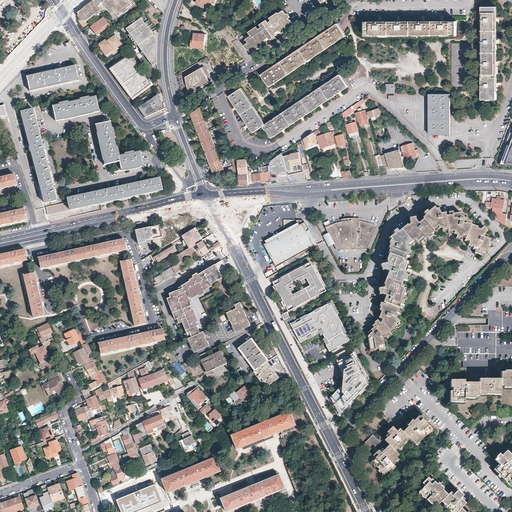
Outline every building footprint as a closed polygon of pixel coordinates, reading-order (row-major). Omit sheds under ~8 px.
[(132,4),(127,0),(102,0),(104,1),(103,2),(118,17),(132,4)] [(152,0),(161,8),(165,7),(167,2),(166,1),(167,0),(152,0)] [(212,0),(215,1),(215,0),(196,0),(196,2),(207,8),(211,0),(212,0)] [(98,7),(94,1),(90,3),(87,5),(77,13),(78,13),(81,18),(84,22),(101,10),(98,7)] [(482,100),(497,100),(496,6),(482,7),(482,23),(482,100)] [(293,23),(290,18),(289,19),(287,17),(289,16),(286,12),(284,12),(282,9),(278,12),(276,10),(268,16),(270,19),(267,20),(265,18),(258,23),(260,25),(257,27),(256,25),(248,30),(249,34),(245,37),(247,41),(254,50),(264,42),(293,23)] [(109,26),(104,18),(90,28),(93,32),(96,36),(109,26)] [(154,61),(157,66),(157,58),(155,56),(157,55),(153,49),(157,47),(158,41),(141,19),(126,30),(151,63),(154,61)] [(457,36),(457,21),(365,21),(365,36),(457,36)] [(270,87),(346,36),(337,23),(261,74),(270,87)] [(193,33),(191,47),(204,48),(206,34),(193,33)] [(112,54),(117,50),(122,46),(119,41),(116,37),(114,34),(109,37),(110,39),(105,43),(103,41),(98,45),(101,48),(103,52),(106,56),(107,57),(112,54)] [(254,50),(247,41),(243,44),(247,47),(249,49),(251,50),(254,50)] [(111,66),(109,67),(132,98),(151,84),(145,77),(142,79),(136,70),(139,67),(131,57),(126,60),(124,56),(117,61),(115,58),(109,62),(111,66)] [(79,80),(75,65),(26,76),(29,92),(79,80)] [(202,65),(184,75),(186,86),(187,87),(190,92),(201,85),(211,78),(206,68),(202,65)] [(272,137),(296,121),(348,87),(339,74),(266,124),(241,88),(229,96),(253,132),(264,125),(272,137)] [(395,93),(395,84),(386,84),(386,93),(395,93)] [(450,122),(450,100),(450,94),(428,95),(429,135),(450,135),(450,122)] [(369,95),(367,96),(368,98),(364,100),(365,103),(368,102),(370,102),(369,99),(370,99),(379,109),(379,108),(380,108),(380,105),(369,95)] [(55,122),(100,111),(96,96),(52,106),(55,122)] [(141,111),(146,118),(156,112),(154,108),(160,103),(159,99),(157,101),(154,97),(149,100),(145,96),(140,100),(143,104),(138,108),(141,111)] [(353,106),(354,110),(356,109),(355,108),(361,104),(362,107),(364,108),(366,107),(365,103),(364,100),(363,98),(353,106)] [(27,136),(39,133),(33,109),(35,109),(35,106),(32,107),(30,101),(26,103),(27,108),(26,108),(27,111),(20,113),(23,121),(27,136)] [(156,112),(163,108),(160,103),(154,108),(156,112)] [(0,106),(0,121),(3,133),(10,131),(4,105),(0,106)] [(195,123),(205,119),(200,107),(191,113),(195,123)] [(353,111),(350,107),(342,113),(344,118),(353,111)] [(364,119),(367,118),(368,118),(368,117),(365,109),(362,110),(361,107),(358,108),(359,111),(355,112),(358,121),(364,119)] [(381,114),(379,108),(379,109),(371,111),(368,112),(370,117),(372,117),(373,120),(381,118),(380,114),(381,114)] [(199,133),(209,129),(205,119),(195,123),(199,133)] [(358,130),(355,121),(348,123),(347,120),(344,120),(345,124),(346,124),(348,133),(358,130)] [(116,145),(114,136),(115,136),(114,128),(112,128),(111,122),(95,125),(104,165),(119,161),(121,169),(143,165),(140,151),(134,152),(134,151),(124,153),(125,154),(120,155),(118,148),(117,148),(116,145)] [(511,128),(499,164),(511,164),(511,128)] [(203,143),(212,139),(209,129),(199,133),(203,143)] [(301,140),(303,149),(317,144),(314,136),(317,134),(316,130),(301,140)] [(317,136),(321,148),(324,147),(335,144),(331,132),(317,136)] [(31,153),(43,149),(39,133),(27,136),(31,153)] [(335,135),(338,145),(346,143),(343,133),(335,135)] [(207,153),(216,149),(212,139),(203,143),(207,153)] [(419,153),(418,149),(414,150),(413,143),(401,146),(403,151),(405,151),(407,158),(416,156),(416,154),(419,153)] [(40,186),(52,182),(47,165),(43,149),(31,153),(35,165),(40,186)] [(210,162),(220,159),(216,149),(207,153),(210,162)] [(383,166),(383,167),(389,166),(389,167),(395,167),(405,166),(404,165),(401,156),(399,149),(385,153),(385,154),(380,155),(383,166)] [(302,164),(299,152),(291,154),(291,155),(283,156),(286,167),(288,174),(288,175),(297,173),(304,172),(302,164)] [(282,175),(288,174),(286,167),(283,156),(283,155),(282,153),(270,161),(270,165),(269,165),(269,171),(279,171),(279,175),(280,175),(282,175)] [(380,155),(380,154),(375,155),(379,168),(383,166),(380,155)] [(224,169),(220,159),(210,162),(214,173),(224,169)] [(239,174),(248,173),(246,159),(238,160),(239,174)] [(478,159),(454,159),(454,167),(478,166),(478,159)] [(270,179),(269,171),(269,165),(260,166),(261,180),(265,179),(270,179)] [(261,180),(260,166),(258,167),(259,172),(253,173),(253,181),(258,180),(261,180)] [(240,185),(248,184),(248,173),(239,174),(240,185)] [(0,188),(16,185),(14,174),(9,175),(0,177),(0,188)] [(130,183),(132,197),(148,193),(164,190),(161,177),(130,183)] [(51,204),(59,202),(58,200),(57,200),(52,182),(40,186),(42,194),(45,203),(50,202),(51,204)] [(98,190),(101,204),(125,198),(132,197),(130,183),(98,190)] [(68,202),(69,210),(86,207),(101,204),(98,190),(66,197),(68,202)] [(497,218),(505,225),(507,213),(503,213),(505,200),(493,198),(492,202),(492,203),(492,207),(494,207),(493,212),(498,212),(497,218)] [(65,211),(69,210),(68,202),(47,207),(48,215),(65,211)] [(408,246),(413,243),(412,241),(414,239),(418,243),(423,238),(424,239),(426,237),(429,240),(433,237),(431,233),(434,231),(439,227),(439,228),(443,228),(443,231),(448,230),(449,233),(454,232),(454,233),(457,234),(456,237),(461,239),(463,234),(467,235),(466,239),(469,240),(467,245),(473,248),(473,249),(477,251),(476,254),(481,256),(482,251),(486,253),(491,239),(484,236),(486,232),(488,230),(485,226),(481,228),(481,230),(477,228),(477,226),(471,224),(468,223),(469,220),(466,219),(465,221),(463,221),(464,219),(463,218),(464,216),(462,216),(462,213),(454,214),(454,212),(450,212),(450,215),(446,215),(446,213),(441,213),(441,212),(439,212),(439,209),(437,209),(435,207),(430,212),(428,210),(425,212),(426,215),(423,217),(424,219),(418,223),(415,220),(415,217),(409,218),(410,222),(411,223),(408,225),(407,225),(402,229),(399,231),(397,228),(394,231),(395,233),(389,238),(390,240),(390,242),(393,243),(392,244),(390,243),(389,247),(390,247),(388,252),(390,253),(387,260),(388,261),(387,264),(386,263),(382,264),(383,270),(386,270),(390,271),(387,278),(385,285),(386,285),(384,289),(384,288),(379,289),(380,295),(383,295),(387,296),(384,303),(384,305),(381,304),(380,307),(382,308),(380,311),(382,312),(380,318),(381,319),(381,321),(380,322),(378,320),(376,323),(376,324),(373,326),(375,328),(369,332),(370,334),(368,336),(371,352),(376,351),(376,349),(380,349),(380,351),(385,350),(383,340),(382,339),(383,338),(384,339),(387,336),(389,339),(393,335),(391,333),(395,330),(394,329),(397,327),(399,328),(403,325),(396,318),(394,318),(394,316),(395,317),(397,314),(399,314),(401,309),(399,308),(401,305),(404,306),(406,301),(403,300),(404,296),(403,296),(406,290),(401,288),(403,284),(404,281),(407,282),(409,276),(405,275),(407,272),(405,271),(408,265),(403,263),(404,259),(406,255),(409,256),(411,251),(408,250),(410,247),(408,246)] [(0,225),(26,220),(24,209),(14,211),(0,213),(0,225)] [(366,250),(377,227),(372,225),(368,223),(364,222),(360,222),(361,219),(358,219),(355,219),(352,219),(351,219),(349,219),(345,220),(342,220),(342,222),(340,223),(336,224),(332,225),(328,226),(326,228),(338,251),(366,250)] [(342,222),(342,220),(340,220),(337,221),(333,222),(332,222),(328,224),(324,226),(325,228),(328,226),(332,225),(336,224),(340,223),(342,222)] [(316,245),(304,223),(289,231),(277,237),(276,236),(266,242),(266,243),(264,244),(276,266),(316,245)] [(162,237),(159,225),(135,230),(138,244),(149,242),(149,240),(162,237)] [(201,240),(194,228),(182,235),(189,248),(193,245),(201,240)] [(289,231),(287,229),(265,241),(266,242),(276,236),(277,237),(289,231)] [(38,257),(41,269),(126,249),(124,239),(109,242),(89,246),(70,251),(54,254),(38,257)] [(175,256),(177,260),(195,250),(200,257),(208,252),(201,240),(193,245),(189,248),(175,256)] [(210,249),(211,252),(222,246),(219,242),(212,246),(213,247),(210,249)] [(177,251),(174,246),(155,257),(158,262),(177,251)] [(0,254),(0,266),(27,260),(25,250),(18,251),(10,253),(0,254)] [(131,259),(128,260),(120,262),(135,326),(146,324),(137,287),(133,268),(131,259)] [(186,283),(193,295),(196,294),(197,295),(211,286),(210,285),(227,274),(220,262),(214,265),(188,280),(189,281),(186,283)] [(310,262),(302,267),(289,274),(288,274),(282,278),(273,282),(276,287),(282,299),(283,300),(286,307),(289,311),(295,307),(326,291),(310,262)] [(154,283),(155,285),(170,276),(175,273),(181,270),(179,263),(171,268),(161,274),(154,279),(156,282),(154,283)] [(288,272),(289,274),(302,267),(301,265),(288,272)] [(35,279),(34,273),(23,275),(33,318),(44,315),(42,307),(42,305),(35,279)] [(151,287),(155,295),(177,281),(170,276),(155,285),(151,287)] [(188,298),(193,295),(186,283),(181,286),(182,288),(188,298)] [(282,299),(276,287),(274,288),(276,292),(280,300),(282,299)] [(197,326),(196,323),(191,311),(189,307),(188,307),(185,301),(187,301),(188,298),(182,288),(178,289),(167,294),(169,299),(170,302),(172,302),(173,305),(170,306),(173,313),(176,321),(178,324),(181,323),(186,334),(186,336),(199,330),(197,326)] [(206,323),(209,329),(217,325),(215,320),(215,319),(218,318),(208,300),(216,295),(214,292),(200,300),(212,320),(206,323)] [(290,317),(284,320),(290,330),(293,328),(301,343),(319,332),(321,335),(323,334),(325,338),(323,339),(330,351),(345,343),(346,347),(351,344),(349,341),(350,340),(346,334),(347,333),(337,315),(339,313),(332,300),(297,319),(295,314),(290,317)] [(236,309),(226,314),(235,333),(248,327),(238,303),(235,305),(234,305),(236,309)] [(38,328),(42,337),(39,338),(41,344),(49,340),(47,335),(53,332),(48,323),(38,328)] [(87,341),(79,325),(64,333),(69,345),(79,340),(82,344),(83,343),(87,341)] [(111,340),(98,343),(100,354),(122,349),(143,344),(165,340),(163,329),(152,331),(141,334),(131,336),(120,338),(111,340)] [(12,338),(12,341),(29,332),(28,330),(12,338)] [(186,336),(188,339),(200,334),(199,330),(186,336)] [(200,334),(188,339),(194,353),(208,347),(202,333),(200,334)] [(52,342),(50,339),(49,340),(41,344),(29,350),(31,354),(35,352),(41,363),(43,367),(52,363),(49,358),(44,347),(50,344),(49,344),(52,342)] [(266,362),(267,362),(250,339),(238,349),(255,370),(266,362)] [(95,358),(94,356),(89,358),(84,347),(74,353),(79,363),(83,361),(85,364),(95,358)] [(339,418),(372,382),(354,350),(347,354),(345,350),(334,356),(339,365),(340,364),(343,370),(342,370),(344,373),(347,379),(343,384),(329,398),(339,418)] [(177,361),(169,352),(167,354),(171,359),(169,361),(181,375),(186,371),(181,365),(177,361)] [(226,364),(220,352),(210,356),(208,352),(199,357),(201,361),(195,364),(201,375),(226,364)] [(93,361),(84,366),(89,376),(92,374),(95,381),(92,382),(88,384),(90,389),(104,382),(98,370),(97,370),(93,361)] [(146,371),(152,369),(148,361),(144,362),(147,367),(141,370),(143,374),(147,373),(146,371)] [(278,378),(266,362),(255,370),(254,371),(266,388),(278,378)] [(159,383),(159,384),(168,380),(170,384),(174,382),(170,375),(168,372),(165,374),(164,371),(163,369),(155,373),(154,373),(159,383)] [(511,370),(498,370),(498,377),(476,377),(476,381),(462,381),(461,379),(448,379),(447,379),(448,386),(450,387),(450,390),(448,390),(447,394),(449,394),(449,401),(454,401),(454,399),(461,399),(461,397),(465,397),(465,395),(472,395),(476,395),(476,393),(476,391),(484,391),(484,393),(491,393),(491,391),(498,391),(498,384),(502,385),(509,385),(509,386),(511,386),(511,370)] [(60,376),(58,371),(46,377),(48,382),(43,385),(45,390),(47,393),(51,391),(55,389),(58,394),(66,390),(61,381),(59,377),(60,376)] [(141,390),(159,383),(154,373),(137,379),(141,390)] [(120,376),(107,383),(108,386),(121,379),(120,376)] [(122,381),(126,394),(135,391),(136,394),(140,393),(134,377),(122,381)] [(253,392),(246,384),(237,392),(231,397),(236,403),(241,399),(242,401),(253,392)] [(124,395),(121,385),(111,389),(114,398),(124,395)] [(95,390),(96,394),(98,394),(100,399),(106,397),(108,403),(113,401),(109,390),(104,391),(102,386),(95,390)] [(206,398),(197,388),(188,398),(197,408),(206,398)] [(84,396),(86,401),(88,405),(88,406),(90,410),(99,406),(95,395),(91,397),(89,393),(84,396)] [(212,411),(206,404),(200,411),(202,413),(203,414),(206,411),(210,416),(209,417),(216,425),(220,422),(218,419),(221,416),(214,409),(212,411)] [(79,405),(74,407),(79,421),(84,419),(85,422),(86,422),(88,421),(89,421),(89,419),(88,417),(84,407),(80,408),(79,405)] [(174,415),(170,405),(160,409),(162,413),(162,414),(164,419),(170,417),(174,415)] [(56,411),(36,421),(39,427),(46,424),(45,422),(57,416),(56,411)] [(268,436),(295,426),(289,412),(231,436),(236,449),(239,448),(268,436)] [(406,446),(408,444),(406,442),(408,440),(410,441),(412,438),(418,444),(420,440),(422,441),(429,434),(430,436),(432,434),(432,433),(431,432),(434,428),(427,421),(425,419),(428,416),(424,413),(421,416),(420,415),(415,420),(414,419),(412,421),(412,422),(413,423),(410,427),(406,432),(404,430),(402,433),(395,427),(390,432),(394,435),(389,441),(393,445),(393,446),(385,454),(383,452),(380,455),(378,457),(380,459),(375,465),(377,467),(379,467),(382,466),(383,468),(382,470),(385,472),(384,474),(386,476),(387,476),(391,475),(393,476),(395,474),(397,471),(400,469),(398,466),(400,464),(400,461),(402,459),(405,456),(401,452),(403,449),(402,448),(404,445),(406,446)] [(154,432),(168,427),(164,419),(162,414),(143,422),(147,434),(153,431),(154,432)] [(103,415),(89,421),(88,421),(90,426),(93,431),(94,430),(97,429),(107,425),(103,415)] [(122,425),(120,421),(113,425),(113,431),(115,429),(122,425)] [(208,432),(213,428),(206,421),(202,425),(208,432)] [(137,429),(131,431),(133,437),(135,443),(140,442),(139,439),(140,438),(140,436),(141,436),(147,434),(143,422),(135,425),(137,429)] [(92,443),(109,433),(107,425),(97,429),(94,430),(96,436),(90,439),(92,443)] [(49,427),(39,431),(44,441),(53,437),(49,427)] [(195,445),(190,431),(182,434),(184,439),(181,440),(185,451),(193,448),(192,447),(195,445)] [(138,451),(135,443),(133,437),(129,439),(128,434),(121,437),(131,461),(136,458),(136,457),(134,453),(138,451)] [(202,444),(207,440),(203,434),(197,439),(202,444)] [(382,442),(377,436),(367,446),(369,449),(372,452),(372,454),(371,454),(374,456),(378,452),(381,449),(385,444),(382,442)] [(56,437),(36,444),(37,447),(49,443),(50,447),(44,449),(47,458),(57,455),(56,452),(60,451),(57,441),(56,437)] [(108,454),(115,451),(110,438),(105,442),(106,444),(104,444),(108,454)] [(119,440),(114,441),(117,452),(122,451),(119,440)] [(145,468),(146,471),(159,465),(158,463),(154,464),(153,462),(157,461),(151,444),(140,448),(147,465),(150,464),(151,466),(145,468)] [(454,445),(449,448),(454,454),(458,451),(454,445)] [(29,472),(34,470),(30,458),(26,460),(22,447),(10,451),(15,464),(20,463),(21,465),(26,463),(29,472)] [(511,454),(511,455),(506,451),(501,456),(495,461),(498,464),(493,469),(497,474),(500,477),(505,482),(508,479),(507,478),(510,476),(508,474),(510,472),(511,473),(511,454)] [(120,464),(116,453),(116,452),(108,456),(107,456),(111,465),(112,465),(114,469),(115,469),(121,466),(120,464)] [(9,466),(4,454),(0,455),(0,477),(2,477),(3,480),(7,478),(3,468),(9,466)] [(158,463),(159,465),(167,462),(165,457),(157,461),(158,463)] [(167,493),(220,471),(214,458),(162,479),(167,493)] [(126,462),(120,465),(124,474),(130,472),(126,462)] [(124,474),(121,466),(115,469),(114,469),(117,475),(109,478),(113,486),(126,480),(124,474)] [(77,473),(72,475),(73,479),(67,481),(70,489),(75,488),(81,505),(88,503),(83,489),(77,473)] [(226,511),(257,499),(284,488),(279,475),(220,499),(223,505),(225,511),(226,511)] [(465,511),(462,508),(466,504),(464,501),(465,500),(462,497),(464,496),(458,490),(454,495),(451,492),(448,495),(440,487),(441,486),(438,483),(437,484),(432,479),(430,480),(428,478),(422,483),(424,486),(418,492),(434,508),(441,502),(446,507),(445,508),(449,511),(465,511)] [(53,503),(65,499),(59,483),(47,487),(48,490),(53,503)] [(47,487),(46,484),(41,486),(44,493),(43,493),(44,496),(39,497),(44,511),(54,508),(53,503),(48,490),(47,487)] [(116,499),(120,511),(134,511),(162,501),(155,484),(116,499)] [(35,491),(24,494),(28,509),(39,506),(35,491)] [(20,497),(9,501),(13,511),(23,508),(20,497)] [(10,511),(13,511),(9,501),(0,503),(0,507),(1,511),(10,511)]
